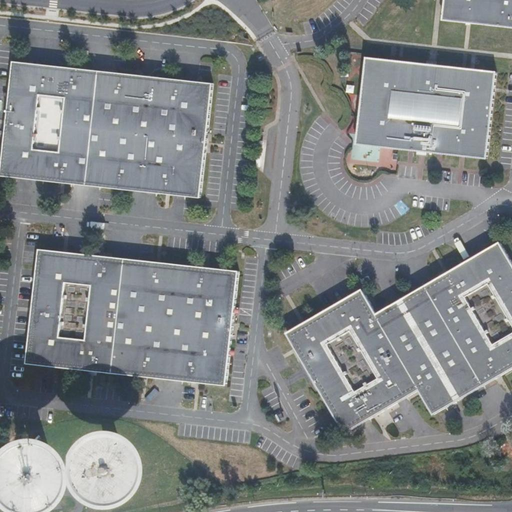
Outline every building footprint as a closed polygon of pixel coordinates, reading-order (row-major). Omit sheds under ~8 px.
[(511,27),(511,0),(446,0),(445,20),(511,27)] [(487,158),(498,72),(369,58),(358,144),(487,158)] [(87,185),(99,71),(13,62),(1,176),(87,185)] [(201,197),(214,84),(99,71),(87,185),(201,197)] [(435,415),(511,369),(511,260),(501,242),(378,314),(364,289),(288,333),(346,433),(419,390),(435,415)] [(228,385),(240,271),(157,262),(41,249),(29,363),(175,380),(228,385)] [(124,460),(119,458),(114,458),(110,461),(107,465),(107,470),(109,475),(113,478),(118,479),(123,477),(126,474),(128,469),(127,464),(124,460)] [(52,467),(46,466),(39,468),(35,474),(32,474),(32,479),(35,480),(37,484),(42,487),(46,488),(51,487),(55,485),(57,479),(57,473),(55,470),(52,467)] [(0,493),(10,502),(26,483),(14,473),(0,487),(0,493)]
